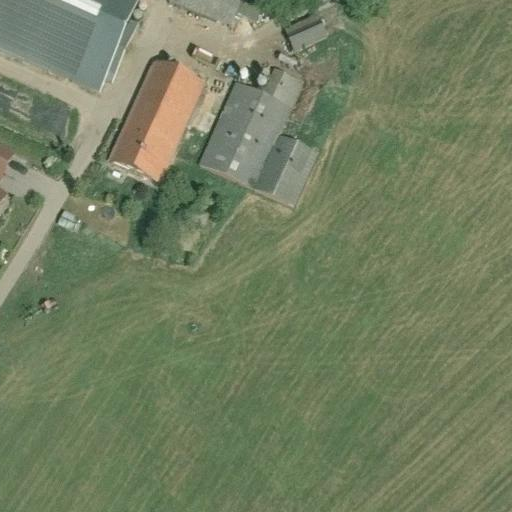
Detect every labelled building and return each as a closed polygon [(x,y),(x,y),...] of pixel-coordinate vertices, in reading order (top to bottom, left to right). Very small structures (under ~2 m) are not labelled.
[(0,0),(0,51),(102,96),(106,87),(112,90),(138,31),(132,28),(144,0),(0,0)] [(168,0),(166,4),(230,31),(242,0),(168,0)] [(294,55),(326,39),(318,22),(286,36),(294,55)] [(156,66),(110,165),(158,187),(203,88),(156,66)] [(287,209),(311,155),(277,140),(301,86),(275,75),(263,99),(235,87),(198,168),(287,209)] [(0,208),(5,200),(0,197),(0,182),(0,183),(12,159),(0,152),(0,208)]
